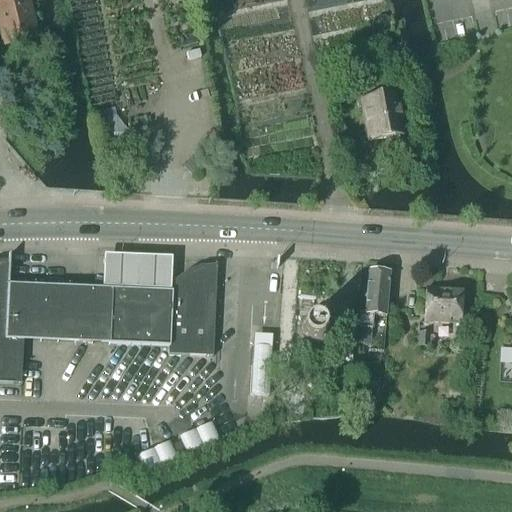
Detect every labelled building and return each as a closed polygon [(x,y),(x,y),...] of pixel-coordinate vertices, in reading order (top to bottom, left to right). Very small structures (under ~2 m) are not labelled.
[(5,46),(32,39),(22,0),(0,0),(0,16),(3,27),(0,28),(5,46)] [(401,142),(401,140),(402,138),(394,98),(362,104),(370,144),(387,140),(388,142),(389,144),(391,145),(394,146),(396,146),(398,145),(399,144),(401,142)] [(97,123),(105,146),(129,148),(130,136),(115,118),(97,123)] [(173,260),(104,257),(102,289),(172,292),(173,260)] [(0,385),(20,387),(22,343),(167,349),(167,358),(211,359),(215,267),(213,267),(213,273),(200,274),(189,279),(178,286),(171,295),(13,289),(8,288),(9,258),(8,258),(7,269),(6,269),(0,269),(0,385)] [(371,331),(372,318),(385,319),(389,277),(367,276),(363,316),(358,316),(357,330),(371,331)] [(439,292),(425,291),(423,325),(448,326),(449,323),(460,323),(460,307),(459,306),(460,295),(445,295),(439,292)] [(294,335),(294,336),(294,338),(295,340),(295,341),(295,343),(296,344),(297,345),(298,347),(298,348),(299,349),(300,350),(301,351),(303,352),(304,352),(305,353),(307,353),(308,354),(309,354),(311,354),(313,354),(315,354),(316,354),(318,353),(320,353),(321,352),(323,351),(323,350),(325,349),(326,348),(326,347),(327,346),(328,345),(328,343),(329,342),(329,340),(330,338),(330,337),(330,336),(330,335),(329,333),(329,332),(329,330),(328,329),(327,328),(327,327),(326,326),(325,325),(324,324),(323,322),(321,322),(319,317),(309,316),(307,320),(305,320),(304,321),(303,321),(302,322),(301,323),(299,324),(298,325),(297,327),(296,328),(296,330),(295,331),(295,333),(294,335)] [(417,349),(427,349),(428,335),(418,335),(417,349)] [(248,397),(267,398),(270,350),(251,349),(248,397)] [(282,374),(282,388),(294,388),(294,374),(282,374)] [(457,402),(454,409),(461,412),(464,404),(457,402)] [(180,444),(171,448),(176,460),(177,463),(186,459),(180,444)]
